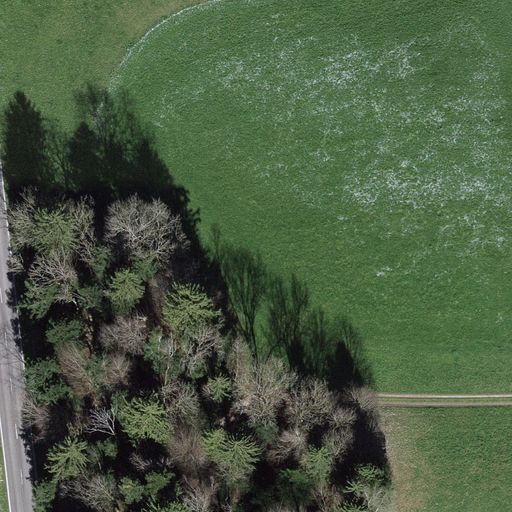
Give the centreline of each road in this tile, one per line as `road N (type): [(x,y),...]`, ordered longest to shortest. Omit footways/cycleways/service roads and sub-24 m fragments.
road 1 (track): [(511,399),(315,398),(269,410),(211,454),(189,511)]
road 2 (secondary): [(27,511),(0,273)]
